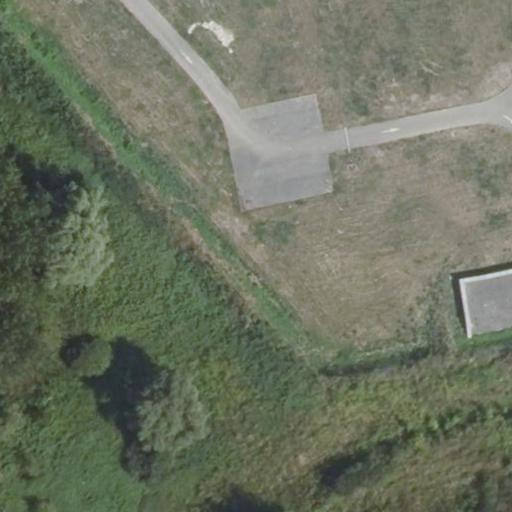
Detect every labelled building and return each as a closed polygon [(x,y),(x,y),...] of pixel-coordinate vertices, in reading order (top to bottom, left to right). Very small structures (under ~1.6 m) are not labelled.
[(380,8),(379,0),(350,0),(351,11),(380,8)] [(74,54),(96,33),(75,11),(53,32),(74,54)] [(353,26),(356,59),(368,58),(365,25),(353,26)] [(136,110),(159,100),(155,89),(131,98),(136,110)] [(179,140),(184,151),(208,142),(203,131),(179,140)] [(266,207),(295,199),(287,170),(258,177),(266,207)] [(383,213),(411,208),(406,182),(379,186),(383,213)] [(375,282),(345,290),(353,320),(383,311),(375,282)]
